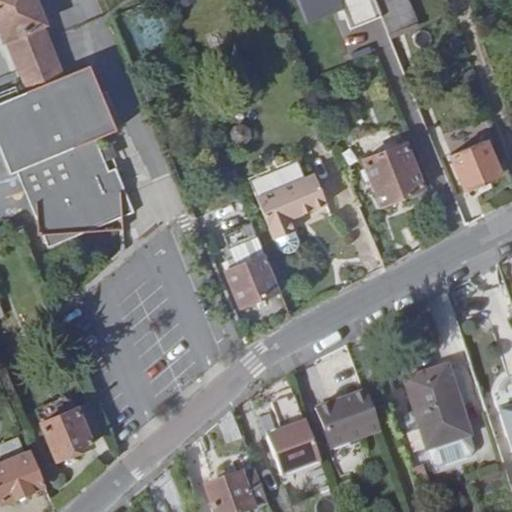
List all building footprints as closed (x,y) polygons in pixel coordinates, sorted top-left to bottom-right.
[(0,0),(0,29),(5,40),(8,39),(41,25),(45,24),(34,0),(0,0)] [(296,0),(305,24),(344,10),(340,0),(296,0)] [(416,27),(405,0),(375,0),(390,37),(416,27)] [(41,25),(8,39),(27,83),(44,76),(47,84),(62,77),(41,25)] [(30,90),(0,102),(0,147),(11,174),(18,171),(32,165),(107,134),(104,112),(107,110),(89,66),(62,77),(47,84),(44,76),(27,83),(30,90)] [(107,110),(104,112),(107,134),(115,130),(107,110)] [(107,134),(32,165),(46,198),(32,204),(49,246),(134,211),(117,169),(109,172),(100,151),(109,147),(107,134)] [(500,174),(486,141),(449,156),(463,189),(500,174)] [(423,189),(405,142),(361,159),(380,206),(423,189)] [(32,165),(18,171),(32,204),(46,198),(32,165)] [(291,219),(327,204),(314,173),(256,197),(273,239),(275,239),(294,231),(295,230),(291,219)] [(279,290),(263,253),(259,242),(250,222),(222,233),(233,260),(222,265),(239,307),(279,290)] [(294,231),(275,239),(279,249),(284,251),(289,252),(294,250),(297,246),(298,241),(294,231)] [(470,435),(447,366),(404,380),(426,449),(427,449),(432,465),(437,467),(472,455),(474,451),(469,435),(470,435)] [(379,432),(364,391),(313,409),(329,451),(379,432)] [(294,394),(270,403),(281,431),(265,437),(280,475),(319,460),(294,394)] [(101,429),(90,403),(76,409),(87,435),(101,429)] [(511,408),(499,412),(511,449),(511,408)] [(87,435),(76,409),(40,423),(56,460),(91,445),(87,435)] [(241,437),(232,413),(231,413),(231,411),(217,422),(226,444),(241,437)] [(45,486),(30,451),(0,464),(0,498),(2,503),(45,486)] [(429,486),(421,466),(412,469),(419,490),(429,486)] [(243,511),(266,504),(253,469),(203,487),(212,511),(243,511)]
